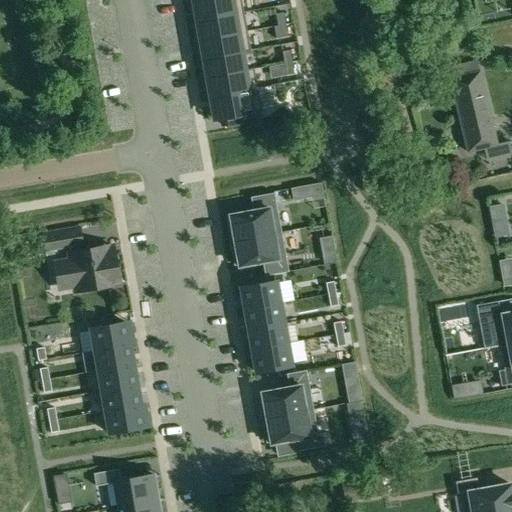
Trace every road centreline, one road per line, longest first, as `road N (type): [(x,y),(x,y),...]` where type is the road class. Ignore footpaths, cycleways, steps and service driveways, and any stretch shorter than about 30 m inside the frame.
road 1 (residential): [(213,511),(151,155)]
road 2 (residential): [(151,155),(124,0)]
road 3 (residential): [(0,181),(151,155)]
